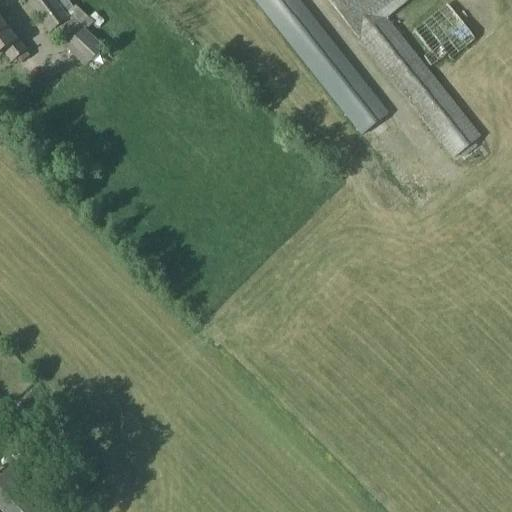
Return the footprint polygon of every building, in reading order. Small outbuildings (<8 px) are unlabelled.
[(74,12),(64,0),(27,0),(23,3),(48,36),(49,35),(57,43),(66,49),(65,50),(85,69),(104,50),(84,30),(83,31),(70,18),(68,20),(66,18),(74,12)] [(296,0),(252,0),(360,136),(387,115),(296,0)] [(328,0),(453,158),(475,139),(383,22),(409,0),(328,0)] [(475,42),(446,6),(413,31),(438,65),(446,58),(450,63),(475,42)] [(0,53),(2,52),(10,63),(25,52),(9,30),(7,32),(0,23),(0,53)] [(42,511),(7,471),(0,477),(0,509),(2,511),(42,511)]
